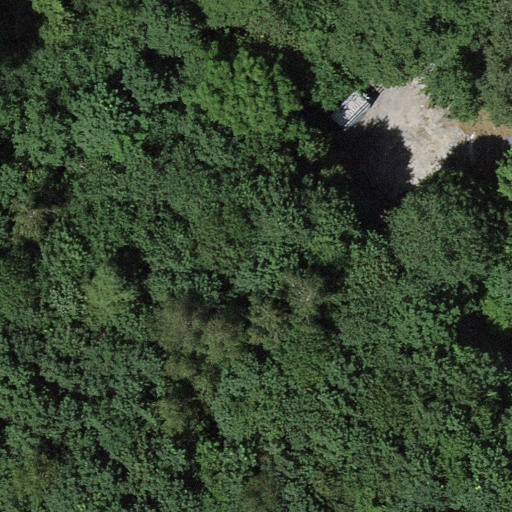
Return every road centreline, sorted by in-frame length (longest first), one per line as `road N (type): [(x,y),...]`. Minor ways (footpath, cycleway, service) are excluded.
road 1 (track): [(511,344),(310,152),(190,0)]
road 2 (track): [(432,0),(310,152)]
